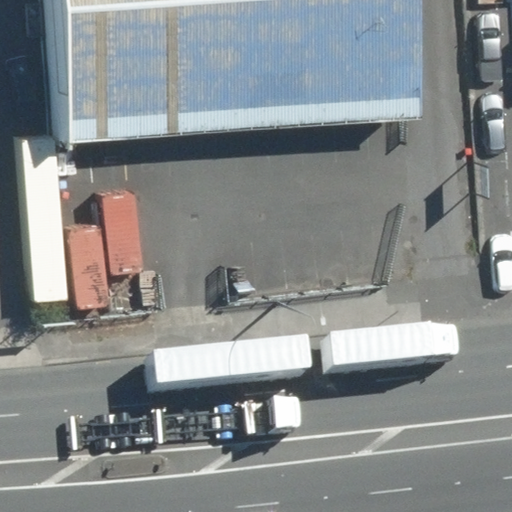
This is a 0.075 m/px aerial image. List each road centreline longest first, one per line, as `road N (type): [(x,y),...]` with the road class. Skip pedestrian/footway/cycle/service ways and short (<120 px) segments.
road 1 (primary): [(0,418),(140,405),(308,450)]
road 2 (primary): [(308,450),(511,427)]
road 3 (primary): [(308,450),(142,511)]
